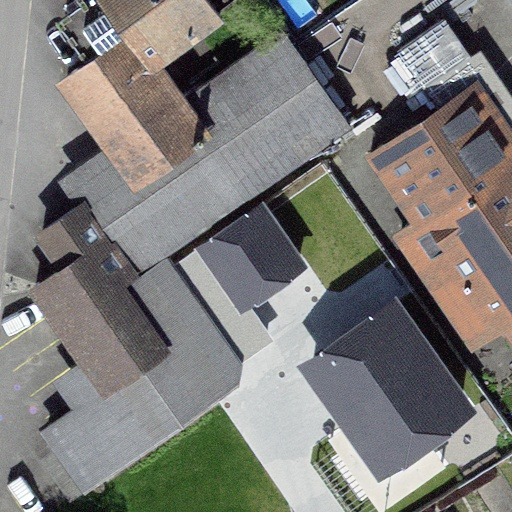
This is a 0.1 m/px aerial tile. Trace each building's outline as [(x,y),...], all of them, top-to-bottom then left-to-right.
[(90,61),(127,35),(102,0),(82,0),(84,2),(60,18),(90,61)] [(102,0),(127,35),(141,55),(208,7),(203,0),(102,0)] [(419,87),(423,85),(464,56),(439,20),(394,51),(419,87)] [(68,196),(75,207),(103,192),(147,261),(158,250),(342,122),(280,33),(206,84),(199,74),(169,94),(141,55),(127,35),(90,61),(62,81),(109,148),(69,176),(68,196)] [(491,322),(511,307),(511,158),(468,95),(483,81),(466,57),(464,56),(423,85),(442,113),(378,157),(423,223),(401,238),(445,303),(467,288),(491,322)] [(103,192),(75,207),(38,233),(61,266),(31,286),(102,388),(44,426),(86,487),(233,383),(237,363),(170,267),(158,250),(147,261),(103,192)] [(365,315),(318,346),(336,372),(273,416),(320,484),(388,437),(387,436),(429,407),(365,315)]
